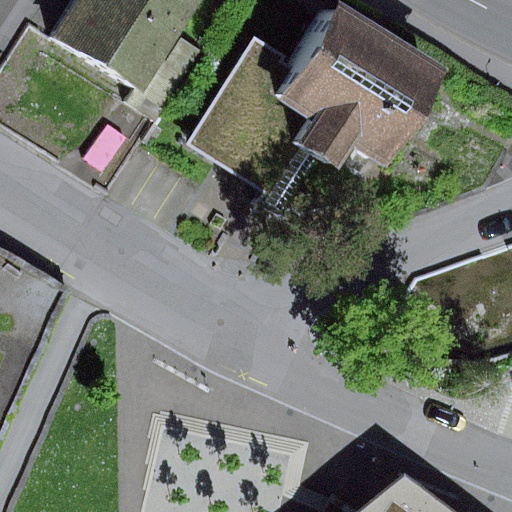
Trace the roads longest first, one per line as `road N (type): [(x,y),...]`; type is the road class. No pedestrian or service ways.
road 1 (residential): [(234,319),(511,463)]
road 2 (residential): [(234,319),(511,217)]
road 3 (residential): [(0,174),(149,274),(234,319)]
